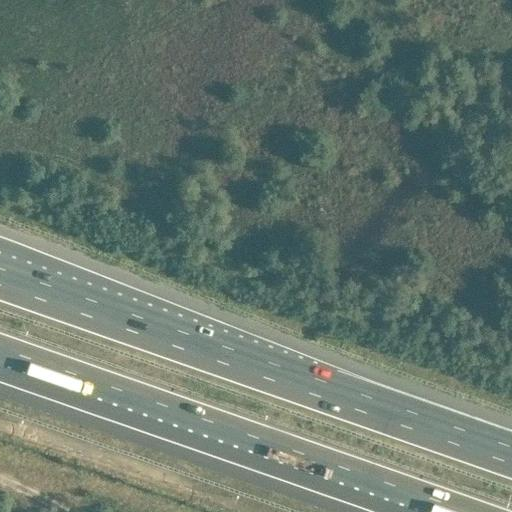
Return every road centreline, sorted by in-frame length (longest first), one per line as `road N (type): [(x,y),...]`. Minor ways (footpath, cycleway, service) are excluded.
road 1 (motorway): [(511,454),(0,275)]
road 2 (motorway): [(0,347),(469,511)]
